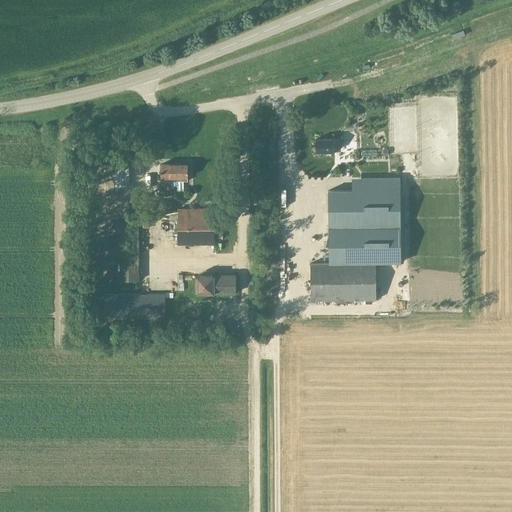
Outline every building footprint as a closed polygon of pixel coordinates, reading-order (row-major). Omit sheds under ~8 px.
[(334,148),(340,148),(340,141),(334,141),(334,139),(316,139),(316,152),(334,152),(334,148)] [(187,177),(187,164),(160,164),(160,177),(160,181),(187,180),(187,177)] [(364,190),(328,190),(328,262),(400,261),(399,177),(363,178),(364,190)] [(214,244),(214,209),(178,209),(178,244),(214,244)] [(138,280),(138,219),(117,219),(117,280),(138,280)] [(310,300),(376,299),(375,263),(310,263),(310,300)] [(195,294),(236,293),(235,274),(194,275),(195,294)] [(105,318),(165,318),(164,294),(146,294),(146,302),(140,302),(140,294),(105,294),(105,318)]
